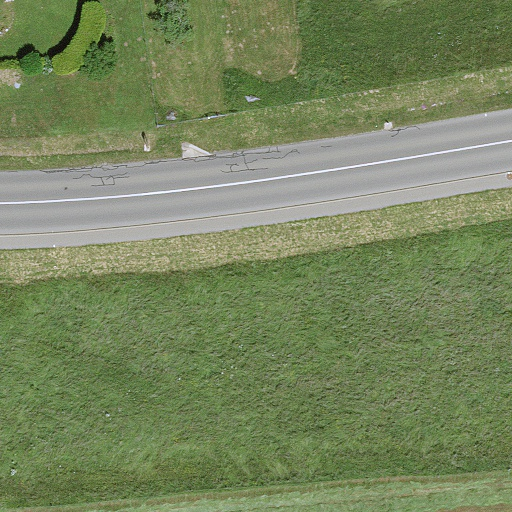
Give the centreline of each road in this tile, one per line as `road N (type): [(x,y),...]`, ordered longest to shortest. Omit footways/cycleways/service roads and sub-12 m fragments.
road 1 (tertiary): [(0,202),(138,196),(386,163)]
road 2 (tertiary): [(511,142),(386,163)]
